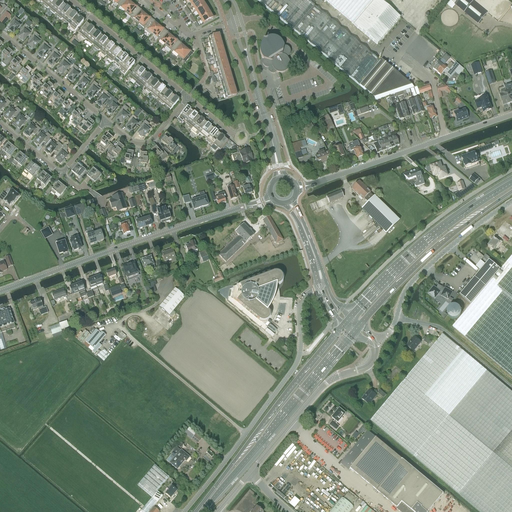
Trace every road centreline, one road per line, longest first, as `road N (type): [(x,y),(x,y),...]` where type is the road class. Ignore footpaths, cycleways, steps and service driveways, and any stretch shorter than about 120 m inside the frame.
road 1 (unclassified): [(185,511),(292,369),(300,353),(298,304),(319,286)]
road 2 (tertiary): [(0,291),(249,205)]
road 3 (unclassified): [(296,187),(511,115)]
road 4 (primary): [(215,491),(352,334)]
road 5 (primary): [(342,327),(215,491)]
road 6 (primary): [(359,324),(452,235),(511,191)]
road 7 (unclassified): [(373,341),(391,328),(426,270),(511,202)]
road 8 (primary): [(511,182),(444,227),(366,301)]
road 9 (unclassified): [(251,473),(321,385),(369,364),(373,341)]
road 10 (residential): [(188,98),(70,0)]
road 11 (residential): [(0,33),(106,122)]
road 12 (unknown): [(304,432),(395,511)]
